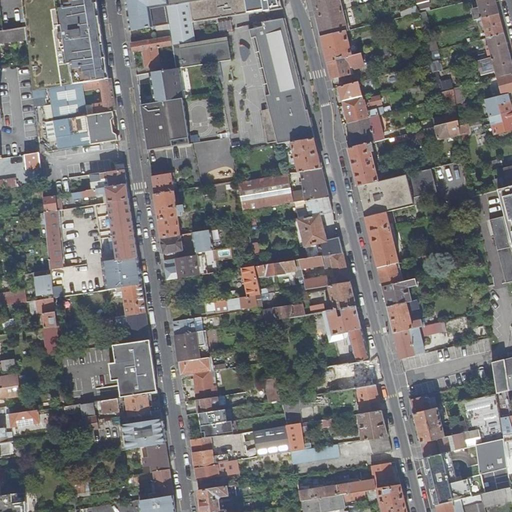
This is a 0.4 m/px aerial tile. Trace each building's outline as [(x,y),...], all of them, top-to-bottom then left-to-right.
[(80,84),(107,79),(95,0),(67,0),(68,2),(63,3),(64,10),(61,11),(64,34),(62,34),(61,35),(60,37),(60,39),(61,41),(62,42),(63,42),(65,42),(69,65),(72,65),(73,72),(79,71),(80,84)] [(157,26),(169,24),(166,6),(198,0),(125,0),(130,31),(157,26)] [(181,68),(214,62),(231,59),(228,41),(191,47),(190,41),(195,40),(193,22),(264,11),(264,12),(283,9),(281,1),(280,0),(198,0),(166,6),(169,24),(172,45),(173,50),(174,55),(176,69),(179,68),(181,68)] [(312,0),(321,38),(347,31),(348,31),(340,0),(312,0)] [(428,0),(423,0),(416,2),(418,11),(431,8),(428,0)] [(497,5),(495,0),(477,0),(480,7),(483,18),(499,14),(497,5)] [(483,18),(480,7),(471,9),(474,21),(483,18)] [(429,23),(426,12),(425,12),(419,14),(422,25),(429,23)] [(502,23),(499,14),(483,18),(488,38),(504,33),(502,23)] [(289,33),(285,18),(253,24),(254,29),(249,30),(252,39),(256,37),(270,95),(266,96),(268,109),(261,111),(267,144),(277,142),(277,145),(281,145),(287,143),(291,143),(315,139),(312,126),(308,110),(307,106),(304,96),(289,33)] [(233,30),(231,20),(219,22),(221,32),(233,30)] [(172,45),(169,24),(157,26),(159,39),(136,43),(135,38),(131,38),(133,52),(143,51),(146,68),(163,65),(163,62),(160,63),(158,48),(172,45)] [(0,43),(7,43),(7,42),(28,39),(26,28),(4,31),(0,31),(0,43)] [(347,31),(321,38),(327,62),(353,55),(347,31)] [(507,44),(504,33),(488,38),(493,57),(509,52),(507,44)] [(436,60),(434,52),(429,53),(431,65),(433,73),(439,71),(436,60)] [(511,63),(511,62),(509,52),(493,57),(496,72),(498,77),(511,72),(511,63)] [(353,55),(327,62),(330,71),(332,80),(352,74),(349,65),(352,64),(353,67),(356,68),(365,66),(362,53),(353,55)] [(167,70),(176,69),(174,55),(168,56),(169,67),(166,68),(167,70)] [(496,72),(493,57),(478,61),(482,75),(496,72)] [(150,73),(155,103),(164,102),(178,99),(183,99),(179,68),(176,69),(167,70),(150,73)] [(443,92),(439,71),(433,73),(435,83),(438,93),(443,92)] [(511,72),(498,77),(503,95),(508,94),(511,92),(511,72)] [(114,110),(117,110),(116,102),(112,79),(107,79),(80,84),(79,84),(83,113),(86,114),(88,115),(85,91),(102,88),(103,99),(100,99),(101,104),(93,106),(94,114),(100,113),(114,110)] [(340,87),(344,105),(364,100),(360,85),(364,84),(363,82),(340,87)] [(59,150),(118,140),(117,133),(114,132),(113,127),(103,129),(100,113),(94,114),(88,115),(86,114),(83,113),(79,84),(75,85),(50,89),(53,107),(55,120),(48,121),(48,123),(46,123),(48,139),(50,139),(51,141),(58,140),(59,150)] [(466,105),(463,86),(454,89),(455,94),(457,107),(460,106),(466,105)] [(455,94),(454,89),(443,92),(438,93),(439,99),(450,96),(455,94)] [(457,107),(455,94),(450,96),(452,114),(458,113),(457,107)] [(511,109),(508,94),(503,95),(486,99),(491,117),(511,111),(511,109)] [(344,105),(349,123),(379,115),(385,114),(385,113),(384,108),(369,111),(368,108),(383,104),(381,96),(373,98),(373,101),(370,102),(370,103),(367,104),(366,100),(364,100),(344,105)] [(190,144),(183,100),(142,106),(145,130),(148,150),(190,144)] [(46,107),(48,121),(55,120),(53,107),(46,107)] [(114,132),(117,133),(116,127),(114,110),(100,113),(103,129),(113,127),(114,132)] [(511,129),(511,111),(491,117),(488,118),(489,121),(492,121),(496,133),(511,129)] [(434,119),(435,127),(459,121),(458,113),(452,114),(434,119)] [(355,147),(373,142),(385,139),(379,115),(349,123),(355,147)] [(439,140),(461,135),(460,125),(459,121),(435,127),(439,140)] [(469,133),(468,123),(462,125),(460,125),(461,135),(469,133)] [(250,135),(240,137),(242,149),(252,148),(250,135)] [(301,172),(322,168),(319,154),(315,139),(291,143),(293,150),(291,151),(291,154),(294,153),(295,158),(291,159),(292,161),(295,161),(298,172),(301,172)] [(354,168),(358,186),(379,181),(376,168),(379,167),(377,160),(374,161),(373,154),(375,153),(373,142),(355,147),(349,149),(354,168)] [(40,153),(25,155),(28,170),(41,168),(40,153)] [(489,169),(503,166),(501,159),(488,163),(489,169)] [(306,201),(329,197),(328,191),(324,175),(322,168),(301,172),(302,182),(300,182),(300,185),(303,185),(305,197),(299,198),(298,195),(292,196),(293,203),(306,201)] [(361,198),(366,218),(387,212),(393,211),(414,206),(413,198),(438,192),(432,168),(379,181),(358,186),(361,198)] [(89,191),(128,184),(127,178),(125,169),(91,175),(92,186),(88,186),(89,191)] [(174,173),(152,177),(153,187),(154,195),(171,192),(177,191),(174,173)] [(244,211),(293,203),(292,196),(288,174),(238,183),(244,211)] [(0,189),(17,187),(16,178),(0,181),(0,189)] [(104,203),(130,199),(129,193),(128,184),(89,191),(87,191),(82,192),(75,193),(76,199),(107,194),(108,199),(104,200),(104,203)] [(511,185),(509,186),(499,189),(506,216),(491,220),(508,283),(511,281),(511,185)] [(478,189),(469,191),(470,197),(483,194),(482,191),(478,192),(478,189)] [(183,195),(183,190),(177,191),(171,192),(154,195),(158,222),(161,238),(180,235),(178,217),(181,216),(180,212),(184,212),(183,205),(176,206),(175,196),(183,195)] [(62,210),(61,195),(44,198),(45,204),(46,212),(60,210),(62,210)] [(319,216),(333,212),(331,206),(329,197),(306,201),(309,211),(297,214),(299,220),(319,216)] [(117,260),(138,256),(136,244),(134,229),(131,211),(130,199),(104,203),(96,204),(104,255),(116,253),(117,260)] [(51,270),(66,268),(60,210),(46,212),(48,241),(51,265),(51,270)] [(369,231),(378,268),(396,263),(399,262),(391,230),(394,229),(393,224),(390,224),(387,212),(366,218),(369,231)] [(305,246),(326,241),(319,216),(299,220),(305,246)] [(213,251),(210,230),(205,231),(193,233),(196,253),(213,251)] [(183,251),(180,235),(161,238),(162,251),(163,254),(183,251)] [(308,258),(343,253),(341,245),(339,237),(326,241),(305,246),(308,258)] [(215,250),(216,259),(229,257),(228,248),(215,250)] [(336,280),(349,278),(346,267),(343,253),(308,258),(299,260),(301,269),(324,265),(325,268),(329,267),(330,270),(333,269),(336,280)] [(165,271),(167,281),(199,276),(196,255),(176,258),(178,269),(165,271)] [(120,288),(142,285),(140,271),(138,256),(117,260),(116,260),(120,288)] [(244,268),(255,267),(255,264),(254,260),(243,262),(244,268)] [(296,271),(294,261),(255,267),(257,277),(267,276),(286,273),(296,271)] [(380,277),(383,288),(414,280),(412,274),(400,277),(396,263),(378,268),(380,277)] [(248,297),(260,295),(257,277),(255,267),(244,268),(243,269),(248,297)] [(50,298),(54,298),(51,270),(35,272),(38,295),(50,294),(50,298)] [(306,289),(328,286),(329,286),(328,277),(304,280),(305,285),(306,287),(306,289)] [(385,297),(388,307),(412,301),(409,286),(411,287),(418,285),(416,279),(414,280),(383,288),(385,297)] [(334,311),(356,307),(353,296),(352,289),(350,283),(329,286),(328,286),(329,290),(325,290),(327,300),(331,299),(334,311)] [(127,315),(146,312),(145,301),(142,285),(120,288),(120,292),(123,291),(127,315)] [(0,294),(2,306),(32,301),(30,290),(0,294)] [(229,311),(262,306),(260,295),(248,297),(235,299),(214,302),(215,308),(228,306),(229,311)] [(56,312),(54,298),(50,298),(36,300),(38,315),(41,315),(43,314),(56,312)] [(391,320),(394,334),(423,327),(422,320),(412,322),(410,312),(419,310),(417,300),(412,301),(388,307),(391,320)] [(189,315),(188,305),(171,308),(172,313),(172,315),(172,318),(189,315)] [(276,320),(325,312),(324,305),(310,307),(310,309),(304,311),(303,305),(293,307),(293,306),(274,309),(263,311),(265,321),(276,320)] [(356,362),(369,360),(367,351),(367,349),(360,322),(356,307),(334,311),(327,312),(334,340),(346,337),(349,351),(353,350),(356,362)] [(256,322),(265,321),(263,311),(263,309),(253,311),(256,322)] [(57,327),(57,326),(56,321),(56,312),(43,314),(44,328),(57,327)] [(130,343),(150,339),(149,331),(149,327),(146,312),(127,315),(130,343)] [(195,332),(202,331),(200,318),(173,322),(174,329),(175,335),(195,332)] [(17,326),(16,319),(2,321),(3,328),(17,326)] [(276,320),(265,321),(267,330),(278,328),(276,320)] [(264,343),(269,342),(267,330),(265,321),(260,322),(264,343)] [(434,324),(435,330),(436,333),(447,330),(445,321),(434,324)] [(60,354),(71,352),(68,324),(57,326),(57,327),(60,354)] [(398,347),(401,359),(425,353),(420,333),(435,330),(434,324),(423,327),(394,334),(398,347)] [(46,356),(60,354),(57,327),(44,328),(46,356)] [(205,336),(204,331),(202,331),(195,332),(175,335),(177,351),(179,362),(198,359),(197,347),(204,346),(203,336),(205,336)] [(148,394),(158,392),(152,351),(150,339),(130,343),(114,345),(116,362),(110,363),(112,381),(119,380),(121,398),(148,394)] [(211,370),(208,357),(198,359),(179,362),(180,371),(181,375),(193,373),(211,370)] [(511,357),(494,362),(494,365),(493,365),(495,379),(498,393),(510,390),(511,390),(511,357)] [(15,368),(14,360),(7,362),(2,362),(3,370),(15,368)] [(357,388),(376,385),(373,375),(369,360),(356,362),(327,366),(329,378),(352,375),(353,381),(330,384),(332,392),(357,388)] [(207,398),(217,396),(217,393),(214,393),(211,374),(218,376),(219,379),(223,378),(222,369),(213,370),(211,370),(193,373),(194,376),(197,399),(207,398)] [(0,388),(19,386),(17,375),(0,377),(0,388)] [(269,401),(281,399),(277,377),(265,379),(269,401)] [(361,414),(382,411),(380,401),(376,385),(357,388),(361,414)] [(19,386),(0,388),(0,415),(10,414),(14,413),(13,406),(0,407),(0,398),(20,396),(19,386)] [(511,398),(511,396),(510,390),(498,393),(501,418),(511,415),(511,398)] [(496,471),(508,468),(505,442),(501,418),(498,393),(492,394),(462,402),(466,417),(476,415),(482,444),(492,442),(496,471)] [(151,414),(148,394),(121,398),(100,401),(102,413),(120,410),(119,403),(127,401),(129,417),(151,414)] [(412,406),(414,414),(432,409),(430,402),(432,399),(436,398),(435,394),(411,401),(412,406)] [(311,402),(310,395),(297,397),(299,405),(311,402)] [(198,413),(219,409),(217,396),(207,398),(197,399),(198,413)] [(281,399),(286,425),(300,423),(302,423),(299,405),(297,397),(281,399)] [(430,402),(432,409),(438,408),(436,398),(432,399),(430,402)] [(82,418),(96,416),(94,402),(80,404),(82,418)] [(301,409),(303,419),(314,417),(312,407),(301,409)] [(219,409),(198,413),(202,438),(210,437),(232,434),(230,421),(227,421),(226,408),(219,409)] [(418,428),(421,443),(446,437),(443,422),(445,421),(444,419),(442,419),(439,408),(438,408),(432,409),(414,414),(418,428)] [(38,410),(14,413),(10,414),(11,426),(40,422),(38,410)] [(362,440),(370,439),(388,436),(386,425),(384,418),(382,411),(361,414),(358,414),(362,440)] [(463,436),(466,448),(477,445),(482,444),(476,415),(466,417),(467,422),(469,431),(467,432),(468,435),(463,436)] [(511,415),(501,418),(505,442),(511,440),(511,415)] [(68,433),(98,428),(96,416),(82,418),(83,421),(67,424),(68,433)] [(146,447),(166,444),(164,433),(162,418),(124,424),(127,450),(133,449),(146,447)] [(452,435),(467,432),(469,431),(467,422),(450,426),(452,435)] [(288,433),(291,450),(305,449),(300,423),(286,425),(286,426),(288,433)] [(257,456),(291,450),(288,433),(286,426),(253,432),(257,456)] [(0,443),(11,442),(13,441),(13,436),(7,436),(6,427),(0,427),(0,443)] [(423,449),(425,458),(465,448),(466,448),(463,436),(468,435),(467,432),(452,435),(446,437),(421,443),(423,449)] [(372,454),(392,452),(388,436),(370,439),(372,454)] [(194,465),(224,461),(223,455),(213,456),(210,437),(202,438),(190,440),(192,454),(194,465)] [(11,442),(0,443),(0,454),(13,452),(11,442)] [(480,474),(496,471),(492,442),(482,444),(477,445),(480,474)] [(150,473),(170,470),(168,458),(166,444),(146,447),(147,458),(141,459),(142,466),(148,465),(150,473)] [(340,456),(338,444),(305,449),(291,450),(294,463),(340,456)] [(466,448),(465,448),(469,463),(470,463),(473,476),(480,474),(477,445),(466,448)] [(428,471),(432,486),(459,479),(463,478),(466,477),(473,476),(470,463),(469,463),(465,448),(425,458),(428,471)] [(237,464),(236,459),(224,461),(194,465),(196,478),(234,473),(232,465),(237,464)] [(371,489),(377,488),(395,486),(390,463),(371,466),(372,476),(364,477),(364,480),(358,481),(357,478),(339,481),(339,484),(336,485),(335,478),(323,480),(323,483),(314,484),(315,488),(308,489),(308,485),(298,487),(301,500),(368,490),(371,489)] [(140,500),(173,495),(172,487),(171,483),(170,470),(150,473),(137,475),(138,482),(150,481),(153,480),(153,485),(154,492),(150,492),(149,494),(150,495),(138,495),(139,500),(140,500)] [(437,505),(457,501),(453,485),(460,484),(459,479),(432,486),(437,505)] [(84,493),(83,483),(75,485),(77,494),(84,493)] [(200,506),(200,511),(226,511),(226,509),(220,510),(218,499),(220,496),(228,495),(227,489),(230,491),(234,490),(233,485),(198,490),(200,506)] [(383,511),(406,511),(404,501),(400,485),(395,486),(377,488),(383,511)] [(511,493),(511,489),(511,488),(457,501),(437,505),(438,511),(463,511),(463,509),(484,504),(485,508),(511,501),(511,493)] [(300,511),(314,511),(314,510),(337,507),(343,506),(343,501),(365,497),(365,494),(369,493),(368,490),(301,500),(302,503),(302,506),(299,506),(300,509),(303,509),(303,511),(300,511)] [(16,491),(16,500),(30,500),(29,491),(16,491)] [(1,495),(0,494),(0,511),(26,511),(26,502),(14,503),(13,493),(1,495)] [(175,511),(175,504),(173,495),(140,500),(141,511),(175,511)]
